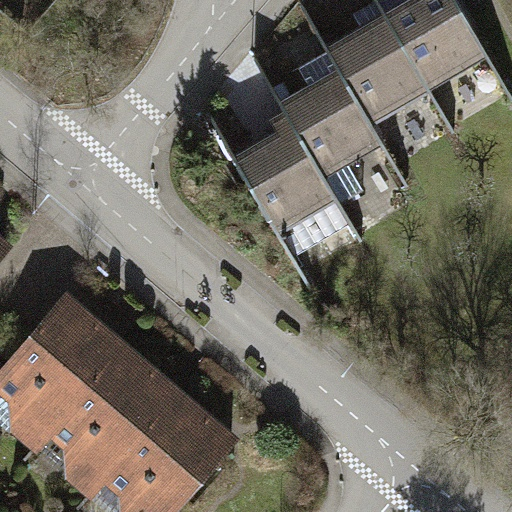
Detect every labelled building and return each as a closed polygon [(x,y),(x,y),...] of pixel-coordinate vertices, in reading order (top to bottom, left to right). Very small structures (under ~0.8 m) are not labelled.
[(328,47),(330,51),(371,122),(430,88),(385,12),(378,0),(355,13),(363,27),(328,47)] [(406,0),(385,12),(430,88),(488,55),(456,0),(406,0)] [(280,101),(292,121),(336,196),(340,204),(364,190),(348,164),(384,143),(371,122),(330,51),(299,69),(309,85),(280,101)] [(292,121),(234,156),(277,231),(336,196),(292,121)] [(120,346),(63,298),(0,372),(0,380),(13,392),(14,424),(39,443),(53,426),(120,346)] [(175,393),(120,346),(53,426),(68,439),(70,471),(93,490),(108,473),(175,393)] [(172,511),(232,442),(175,393),(108,473),(124,486),(124,511),(172,511)]
